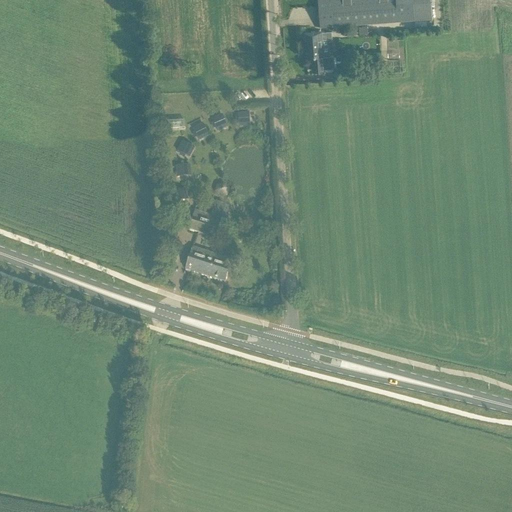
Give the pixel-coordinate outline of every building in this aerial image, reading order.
[(318,0),(320,26),(414,19),(433,18),(431,0),(318,0)] [(314,32),(304,32),(305,55),(311,54),(312,70),(325,69),(325,68),(334,67),(333,55),(329,55),(328,55),(328,50),(323,51),(322,39),(328,38),(332,38),(331,30),(321,31),(314,32)] [(248,114),(238,115),(238,118),(239,124),(239,125),(249,124),(248,114)] [(221,116),(212,120),(214,123),(216,129),(225,125),(221,116)] [(202,125),(193,130),(195,133),(197,138),(198,138),(206,134),(202,125)] [(182,143),(177,152),(180,154),(186,156),(186,157),(191,148),(182,143)] [(186,167),(176,168),(177,178),(180,178),(186,177),(187,177),(186,167)] [(181,192),(172,195),(175,204),(177,204),(182,202),(184,201),(181,192)] [(195,211),(188,230),(214,239),(220,219),(225,206),(216,203),(212,216),(195,211)] [(192,249),(188,261),(185,271),(225,284),(232,262),(192,249)]
